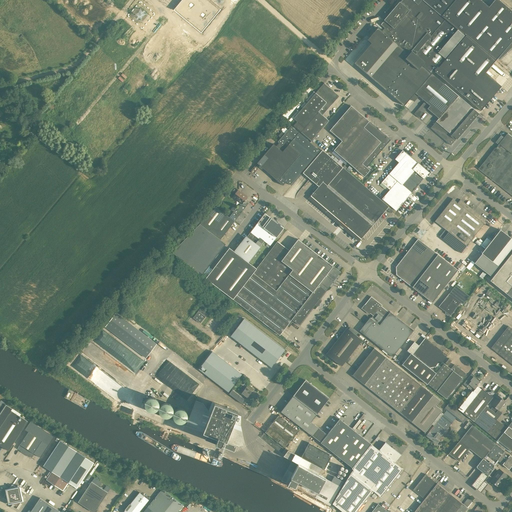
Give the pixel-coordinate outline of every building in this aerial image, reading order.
[(194,41),(220,10),(216,7),(221,0),(145,0),(167,18),(194,41)] [(371,44),(353,64),(403,107),(404,106),(431,73),(434,70),(435,69),(438,66),(464,35),(465,34),(466,35),(496,61),(496,60),(497,59),(511,41),(511,11),(498,0),(494,0),(488,7),(480,0),(401,0),(396,7),(394,9),(387,18),(383,22),(382,22),(381,24),(380,25),(384,28),(381,31),(377,28),(367,41),(371,44)] [(435,71),(434,72),(480,111),(483,108),(482,107),(498,89),(499,90),(501,86),(485,73),(496,61),(466,35),(439,67),(438,66),(435,69),(434,70),(435,71)] [(415,93),(410,99),(414,102),(419,96),(425,101),(422,104),(427,108),(429,105),(437,111),(434,115),(438,118),(430,128),(450,145),(451,145),(456,139),(455,138),(457,136),(477,113),(477,112),(444,84),(432,73),(415,93)] [(329,121),(323,115),(339,96),(324,83),(293,119),(297,122),(294,126),(311,141),(329,121)] [(370,170),(366,167),(390,140),(351,106),(330,131),(342,141),(333,150),(364,177),(370,170)] [(418,109),(414,114),(419,118),(423,113),(418,109)] [(258,164),(257,165),(258,166),(260,167),(260,166),(283,186),(286,182),(290,185),(319,150),(291,126),(284,134),(282,132),(279,136),(281,138),(277,142),(279,143),(276,146),(273,144),(257,163),(258,164)] [(511,136),(508,133),(496,148),(479,169),(511,195),(511,136)] [(310,196),(361,239),(384,212),(389,206),(322,150),(303,172),(310,179),(318,187),(310,196)] [(395,159),(399,162),(381,183),(379,185),(385,189),(387,187),(390,190),(382,199),(396,211),(408,196),(409,197),(412,194),(411,193),(429,172),(418,163),(417,163),(402,150),(395,159)] [(236,207),(229,217),(234,221),(248,203),(245,200),(247,197),(238,190),(232,197),(240,203),(236,207)] [(452,199),(435,221),(448,232),(443,238),(443,239),(461,253),(483,225),(484,224),(483,223),(486,220),(472,209),(473,208),(470,206),(470,207),(460,199),(457,203),(452,199)] [(300,207),(310,216),(314,211),(304,203),(300,207)] [(234,205),(226,215),(229,217),(236,207),(234,205)] [(216,207),(200,224),(220,240),(234,221),(229,217),(226,215),(216,207)] [(254,266),(283,228),(280,225),(281,224),(278,222),(277,223),(264,213),(235,252),(254,266)] [(226,244),(220,240),(200,224),(172,252),(202,275),(226,244)] [(474,263),(490,276),(510,250),(511,247),(511,239),(500,230),(474,263)] [(299,325),(315,305),(317,307),(319,304),(322,301),(319,299),(340,272),(298,239),(289,250),(278,242),(270,252),(269,251),(256,269),(234,252),(229,248),(206,278),(280,335),(292,319),(299,325)] [(432,302),(458,270),(422,242),(418,239),(396,267),(396,275),(432,302)] [(511,252),(490,281),(511,298),(511,252)] [(450,316),(461,303),(462,304),(463,305),(470,296),(459,288),(456,285),(449,294),(439,306),(438,307),(446,312),(445,313),(448,315),(448,314),(450,316)] [(489,289),(485,294),(489,297),(493,292),(489,289)] [(359,331),(387,353),(386,355),(391,359),(392,357),(413,330),(393,314),(392,314),(390,312),(389,313),(381,306),(382,305),(371,297),(363,307),(363,308),(366,310),(373,316),(371,318),(370,317),(367,321),(365,324),(359,331)] [(197,312),(198,312),(193,318),(200,324),(205,317),(205,318),(207,315),(200,309),(198,311),(197,312)] [(105,327),(145,358),(156,344),(116,313),(105,327)] [(236,354),(249,337),(265,349),(264,351),(261,349),(252,361),(257,365),(266,353),(265,352),(266,350),(270,353),(267,357),(274,363),(279,357),(279,358),(280,356),(284,350),(256,329),(256,328),(249,323),(233,344),(229,349),(236,354)] [(511,329),(508,326),(491,348),(492,348),(507,360),(511,364),(511,329)] [(346,328),(326,354),(342,366),(362,340),(346,328)] [(99,332),(93,340),(93,342),(105,351),(107,349),(107,350),(109,347),(111,350),(112,352),(110,353),(111,356),(117,360),(118,358),(119,359),(121,357),(123,358),(124,356),(123,354),(124,352),(114,344),(111,347),(109,345),(108,342),(109,343),(106,338),(103,336),(102,334),(99,332)] [(451,369),(443,364),(441,367),(436,373),(434,371),(439,365),(446,356),(442,353),(443,352),(425,338),(419,346),(414,342),(407,351),(411,354),(402,365),(446,399),(466,374),(454,364),(451,369)] [(440,400),(374,348),(352,375),(423,431),(425,433),(442,411),(436,406),(440,400)] [(218,356),(204,374),(228,392),(241,376),(242,375),(241,374),(218,356)] [(115,402),(126,388),(110,377),(88,361),(88,362),(86,361),(84,364),(79,360),(73,368),(109,394),(107,396),(115,402)] [(473,391),(477,386),(477,385),(479,382),(470,374),(463,384),(472,391),(473,391)] [(305,380),(293,396),(317,414),(329,398),(305,380)] [(196,387),(188,381),(180,391),(182,393),(180,396),(186,400),(196,387)] [(252,392),(253,392),(255,390),(248,385),(241,393),(247,398),(252,392)] [(481,388),(481,389),(477,386),(473,391),(472,391),(458,409),(473,422),(486,406),(495,394),(491,391),(488,394),(481,388)] [(232,390),(229,394),(242,404),(245,400),(232,390)] [(495,413),(505,401),(495,394),(486,406),(490,409),(495,413)] [(293,396),(281,412),(289,418),(301,427),(313,437),(320,442),(326,434),(311,422),(317,414),(293,396)] [(145,401),(144,404),(144,406),(144,408),(146,410),(148,412),(150,412),(153,412),(155,411),(157,410),(158,408),(158,405),(158,403),(157,401),(155,399),(153,398),(151,398),(148,398),(146,399),(145,401)] [(236,446),(238,447),(244,446),(241,427),(241,417),(237,415),(238,413),(212,402),(209,412),(202,404),(195,401),(185,426),(207,434),(205,440),(233,451),(236,446)] [(159,407),(158,409),(158,411),(159,414),(161,416),(163,417),(165,418),(167,417),(169,417),(171,415),(172,413),(173,411),(173,408),(172,406),(170,405),(168,403),(165,403),(163,404),(161,405),(159,407)] [(0,445),(8,451),(10,449),(28,421),(19,416),(20,414),(6,405),(0,413),(0,445)] [(464,418),(448,405),(444,409),(461,423),(464,418)] [(486,406),(473,422),(497,440),(506,428),(496,420),(499,416),(495,413),(490,409),(486,406)] [(173,412),(173,415),(172,417),(173,420),(175,421),(177,423),(179,424),(181,423),(184,422),(185,421),(187,419),(187,417),(187,414),(186,412),(184,410),(182,409),(180,409),(177,409),(175,411),(173,412)] [(427,435),(426,436),(436,444),(447,429),(453,422),(443,414),(427,435)] [(265,432),(284,448),(289,441),(297,431),(291,425),(288,424),(278,415),(265,432)] [(339,419),(321,443),(352,468),(370,445),(371,444),(363,437),(351,428),(339,419)] [(466,423),(463,427),(466,430),(471,424),(465,420),(464,422),(466,423)] [(28,432),(17,449),(28,456),(31,458),(34,453),(40,458),(54,437),(30,422),(25,430),(28,432)] [(484,457),(495,444),(471,425),(449,453),(459,461),(469,448),(482,459),(484,457)] [(511,429),(508,426),(506,428),(497,440),(511,451),(511,450),(511,429)] [(261,435),(260,436),(261,437),(267,442),(284,455),(283,456),(292,460),(281,480),(286,483),(287,483),(286,485),(288,486),(289,484),(313,497),(329,506),(340,487),(343,482),(334,477),(331,482),(321,476),(319,475),(322,469),(324,470),(332,456),(332,455),(309,443),(301,457),(288,450),(285,448),(284,449),(270,438),(264,433),(262,436),(261,435)] [(68,483),(77,488),(86,474),(94,463),(60,440),(43,466),(51,471),(46,480),(63,491),(68,483)] [(328,510),(327,511),(328,511),(333,511),(337,508),(342,511),(355,511),(373,491),(381,497),(402,470),(403,469),(395,463),(401,455),(394,450),(395,449),(394,448),(392,447),(392,448),(385,442),(379,450),(377,449),(371,444),(370,445),(352,468),(352,469),(353,470),(351,473),(345,483),(332,504),(329,509),(328,510)] [(496,442),(495,444),(484,457),(494,465),(497,460),(506,467),(507,468),(509,465),(511,466),(511,465),(511,457),(509,455),(508,457),(503,453),(505,451),(504,451),(505,449),(496,442)] [(484,457),(482,459),(476,466),(488,476),(496,466),(494,465),(484,457)] [(506,474),(500,469),(491,481),(494,484),(495,484),(497,486),(506,474)] [(488,476),(482,471),(471,485),(480,493),(487,484),(484,481),(488,476)] [(413,511),(456,511),(463,504),(454,497),(450,494),(446,491),(436,483),(425,474),(425,475),(412,490),(424,499),(413,511)] [(98,507),(108,492),(91,482),(78,502),(92,511),(94,511),(97,509),(98,508),(98,507)] [(20,486),(16,487),(12,485),(9,489),(5,490),(6,493),(3,498),(7,500),(8,504),(12,504),(16,506),(19,502),(23,501),(22,497),(25,493),(21,491),(20,486)] [(177,511),(183,506),(162,489),(147,507),(143,511),(177,511)] [(123,511),(139,511),(149,500),(139,492),(123,511)] [(60,511),(40,498),(30,511),(60,511)] [(463,504),(468,508),(472,502),(471,502),(467,499),(463,504)]
